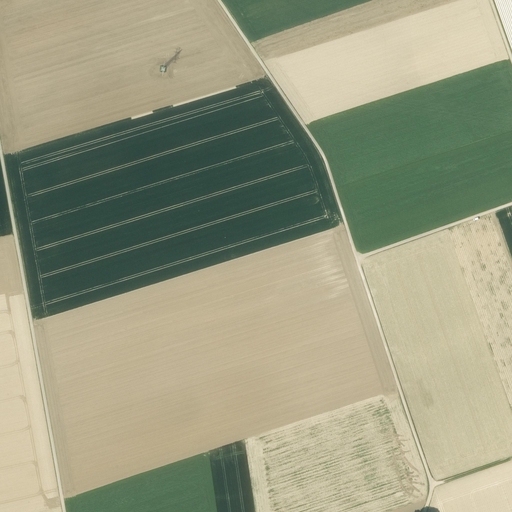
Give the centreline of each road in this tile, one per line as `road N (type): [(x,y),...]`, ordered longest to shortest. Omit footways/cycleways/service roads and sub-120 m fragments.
road 1 (track): [(217,0),(322,154),(433,485),(425,511)]
road 2 (track): [(0,151),(64,511)]
road 3 (track): [(357,258),(511,203)]
